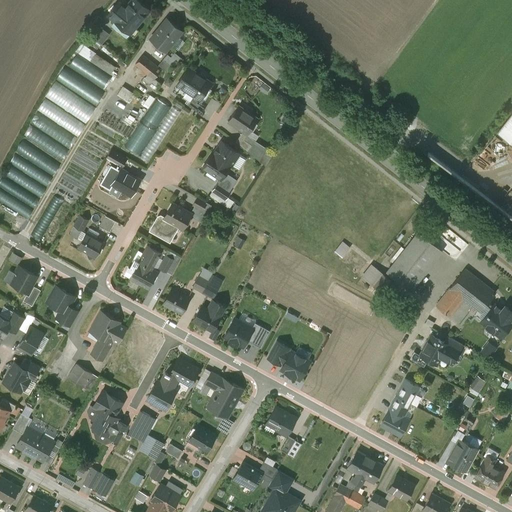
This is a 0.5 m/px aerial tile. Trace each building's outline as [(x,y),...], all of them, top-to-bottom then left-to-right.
[(138,0),(130,0),(125,7),(118,1),(107,15),(115,20),(115,21),(130,33),(131,33),(150,10),(138,0)] [(99,16),(88,29),(91,31),(98,37),(104,29),(100,26),(104,20),(99,16)] [(167,19),(151,39),(155,42),(153,45),(162,52),(164,49),(166,51),(182,31),(167,19)] [(130,33),(115,21),(112,24),(112,26),(126,38),(130,33)] [(110,34),(104,29),(98,37),(91,31),(88,34),(101,45),(110,34)] [(90,60),(96,53),(81,43),(76,50),(90,60)] [(171,57),(167,54),(163,60),(172,66),(173,67),(180,57),(175,52),(171,57)] [(110,74),(115,66),(96,53),(90,60),(110,74)] [(161,70),(143,55),(135,64),(147,73),(154,79),(161,70)] [(172,66),(163,60),(158,65),(167,72),(172,66)] [(211,82),(188,67),(177,84),(194,95),(199,99),(211,82)] [(57,80),(46,97),(87,123),(106,94),(65,68),(57,80)] [(160,84),(154,79),(147,73),(142,80),(155,90),(160,84)] [(132,93),(122,86),(118,93),(128,100),(132,93)] [(205,108),(197,103),(199,99),(194,95),(188,104),(201,114),(205,108)] [(128,148),(152,161),(180,110),(173,106),(156,97),(128,148)] [(45,99),(24,136),(65,160),(71,149),(86,124),(45,99)] [(258,118),(238,105),(228,121),(243,130),(248,133),(258,118)] [(511,113),(497,133),(511,144),(511,113)] [(266,150),(250,140),(249,142),(244,139),(248,133),(243,130),(235,142),(259,160),(266,150)] [(54,176),(62,164),(24,139),(16,151),(54,176)] [(240,153),(221,141),(214,152),(231,164),(230,164),(232,165),(234,161),(237,160),(240,156),(239,154),(240,153)] [(127,159),(111,149),(106,157),(122,166),(127,159)] [(214,152),(212,151),(202,166),(221,179),(230,164),(231,164),(214,152)] [(0,201),(32,218),(54,176),(14,155),(0,182),(0,201)] [(120,170),(111,165),(100,183),(116,192),(120,186),(123,188),(123,189),(131,194),(140,179),(121,169),(120,170)] [(230,192),(217,183),(213,190),(226,199),(230,192)] [(226,199),(213,190),(209,195),(224,205),(227,200),(226,199)] [(206,203),(197,198),(193,204),(194,205),(203,210),(206,203)] [(164,217),(161,215),(158,215),(150,230),(170,241),(177,229),(175,228),(177,225),(183,229),(191,213),(190,212),(183,208),(183,209),(172,203),(173,202),(172,202),(164,217)] [(203,210),(194,205),(190,212),(191,213),(203,219),(211,205),(206,203),(203,210)] [(89,219),(80,214),(74,226),(82,230),(89,219)] [(115,221),(105,215),(99,226),(109,231),(115,221)] [(418,231),(387,271),(411,290),(442,250),(418,231)] [(103,242),(86,232),(78,246),(87,251),(87,252),(95,257),(103,242)] [(343,241),(335,251),(342,257),(350,247),(343,241)] [(148,245),(139,261),(135,259),(130,267),(134,270),(130,277),(141,283),(141,282),(149,286),(157,272),(150,268),(156,256),(158,257),(161,252),(148,245)] [(182,257),(168,249),(166,255),(174,259),(167,271),(172,274),(182,257)] [(20,264),(24,257),(15,252),(11,258),(20,264)] [(174,259),(166,255),(159,267),(167,271),(174,259)] [(391,279),(372,264),(362,277),(381,292),(391,279)] [(37,275),(19,265),(15,272),(17,273),(11,283),(28,292),(37,275)] [(134,270),(130,267),(130,268),(128,267),(124,274),(130,277),(134,270)] [(465,268),(436,305),(458,322),(471,305),(479,311),(480,312),(488,301),(495,292),(465,268)] [(208,281),(198,276),(192,286),(202,291),(208,281)] [(218,287),(208,281),(202,291),(212,297),(218,287)] [(75,296),(56,285),(47,301),(60,308),(55,317),(71,326),(79,311),(69,305),(75,296)] [(34,286),(29,296),(26,294),(23,300),(32,305),(41,289),(34,286)] [(189,298),(172,288),(163,304),(174,310),(174,309),(181,313),(189,298)] [(225,306),(215,301),(211,307),(210,309),(221,315),(225,306)] [(502,309),(494,304),(493,305),(488,301),(480,312),(479,311),(476,315),(482,319),(480,321),(500,337),(511,321),(511,317),(511,310),(505,305),(502,309)] [(210,309),(201,305),(193,320),(212,331),(221,315),(210,309)] [(120,321),(101,310),(91,328),(102,334),(91,353),(102,359),(113,339),(118,342),(126,328),(118,323),(120,321)] [(25,318),(14,311),(9,320),(11,321),(8,327),(17,333),(19,328),(24,319),(25,318)] [(35,317),(28,313),(25,318),(24,319),(31,323),(35,317)] [(238,319),(252,327),(255,322),(256,320),(241,313),(238,319)] [(9,320),(0,314),(0,335),(2,337),(8,327),(11,321),(9,320)] [(238,319),(234,317),(224,336),(230,339),(229,340),(236,344),(237,343),(243,346),(246,339),(253,328),(252,327),(238,319)] [(31,323),(24,319),(19,328),(26,332),(30,325),(31,323)] [(270,330),(255,322),(252,327),(253,328),(246,339),(260,347),(270,330)] [(43,333),(30,325),(26,332),(18,346),(31,354),(34,349),(42,335),(43,333)] [(444,341),(431,334),(420,355),(428,359),(429,357),(437,361),(436,363),(437,364),(441,357),(451,363),(462,344),(447,335),(444,341)] [(42,335),(34,349),(40,353),(49,338),(42,335)] [(280,364),(281,362),(287,351),(289,348),(277,341),(268,358),(280,364)] [(310,361),(291,350),(290,352),(284,363),(281,369),(299,379),(310,361)] [(281,362),(284,363),(290,352),(287,351),(281,362)] [(39,365),(25,357),(20,365),(31,371),(29,375),(33,377),(39,365)] [(178,357),(174,365),(172,363),(170,364),(166,370),(165,370),(164,371),(165,372),(160,381),(157,380),(155,384),(154,384),(152,388),(152,389),(147,399),(165,409),(176,390),(173,388),(179,378),(190,384),(189,385),(189,386),(199,369),(190,364),(190,365),(178,358),(179,357),(178,357)] [(20,365),(15,363),(12,368),(11,368),(4,381),(20,391),(22,387),(24,388),(29,379),(27,378),(29,375),(31,371),(20,365)] [(92,373),(76,363),(68,377),(84,387),(92,373)] [(218,375),(211,371),(204,383),(211,387),(218,375)] [(92,373),(84,387),(90,391),(98,377),(92,373)] [(243,388),(218,375),(211,387),(217,390),(214,395),(214,396),(207,407),(228,418),(233,407),(234,405),(234,404),(242,388),(243,389),(243,388)] [(485,381),(480,377),(472,388),(478,392),(485,381)] [(122,401),(102,390),(93,406),(93,407),(101,412),(96,421),(93,427),(94,427),(93,429),(94,430),(98,433),(100,432),(101,431),(108,435),(117,420),(118,418),(114,416),(122,401)] [(388,410),(381,424),(401,435),(402,434),(400,433),(407,420),(409,421),(409,420),(400,415),(403,410),(405,410),(409,402),(397,395),(388,410)] [(469,408),(474,398),(470,396),(465,405),(469,408)] [(16,405),(2,397),(0,400),(0,405),(9,411),(11,413),(16,405)] [(96,421),(101,412),(93,407),(93,406),(90,404),(87,409),(89,418),(96,421)] [(0,405),(0,429),(4,422),(3,421),(9,411),(0,405)] [(22,412),(29,416),(32,410),(26,406),(22,412)] [(296,417),(275,406),(266,423),(266,424),(268,421),(276,426),(275,428),(287,435),(296,417)] [(502,407),(498,417),(507,421),(511,411),(502,407)] [(156,418),(140,410),(128,433),(143,441),(139,449),(151,455),(159,439),(147,433),(156,418)] [(23,434),(27,426),(28,426),(32,418),(29,416),(22,412),(21,412),(13,428),(23,434)] [(474,421),(465,416),(456,431),(462,434),(465,436),(467,433),(474,421)] [(117,420),(108,435),(114,438),(119,441),(128,426),(117,420)] [(276,426),(268,421),(266,424),(264,428),(273,433),(275,428),(276,426)] [(215,436),(197,425),(188,439),(189,440),(190,438),(196,442),(195,444),(207,450),(215,436)] [(28,426),(27,426),(23,434),(16,446),(31,454),(42,434),(28,426)] [(98,433),(94,430),(96,438),(105,443),(111,442),(114,438),(108,435),(101,431),(100,432),(98,433)] [(456,445),(459,438),(460,438),(462,434),(456,431),(450,441),(456,445)] [(465,436),(462,434),(460,438),(459,438),(456,445),(447,460),(465,470),(481,441),(467,433),(465,436)] [(54,441),(42,434),(31,454),(43,461),(44,459),(50,449),(53,443),(54,441)] [(289,435),(281,449),(287,453),(295,439),(289,435)] [(50,449),(56,453),(59,447),(53,443),(50,449)] [(182,450),(170,443),(165,450),(178,458),(182,450)] [(50,449),(44,459),(50,463),(56,453),(50,449)] [(370,457),(357,450),(347,468),(357,473),(355,477),(353,476),(351,480),(351,481),(356,483),(370,457)] [(486,456),(484,461),(483,461),(475,476),(495,487),(503,472),(492,465),(494,461),(493,459),(489,456),(486,456)] [(383,464),(370,457),(356,483),(361,486),(363,481),(361,481),(364,476),(374,482),(383,464)] [(262,472),(243,461),(233,478),(253,489),(262,472)] [(277,469),(263,461),(260,468),(265,470),(263,473),(272,478),(277,469)] [(166,469),(157,464),(150,475),(159,480),(166,469)] [(100,474),(91,469),(83,483),(92,487),(100,474)] [(276,487),(284,491),(291,479),(278,471),(271,484),(276,487)] [(113,479),(102,473),(94,488),(105,494),(113,479)] [(142,478),(135,474),(131,481),(138,485),(142,478)] [(415,484),(396,474),(388,489),(406,499),(415,484)] [(19,487),(0,476),(0,496),(10,502),(19,487)] [(351,480),(349,479),(345,487),(352,490),(356,483),(351,481),(351,480)] [(182,489),(168,481),(165,486),(160,483),(151,500),(152,501),(159,505),(159,504),(167,509),(170,510),(170,511),(180,495),(179,495),(182,489)] [(345,487),(339,484),(334,494),(346,500),(346,501),(352,490),(345,487)] [(263,510),(267,511),(292,511),(299,500),(284,491),(276,487),(263,510)] [(146,503),(150,495),(141,490),(137,498),(146,503)] [(352,490),(346,501),(359,507),(364,497),(352,490)] [(387,500),(374,493),(368,503),(382,510),(387,500)] [(442,499),(431,493),(424,506),(422,509),(423,509),(427,511),(445,511),(450,503),(449,503),(449,504),(441,499),(442,499)] [(339,511),(346,500),(334,494),(325,511),(327,511),(339,511)] [(51,505),(34,495),(33,495),(25,510),(26,510),(30,511),(47,511),(51,505)] [(159,505),(152,501),(145,511),(146,511),(165,511),(167,509),(159,504),(159,505)] [(416,502),(410,511),(421,511),(423,509),(422,509),(424,506),(416,502)]
